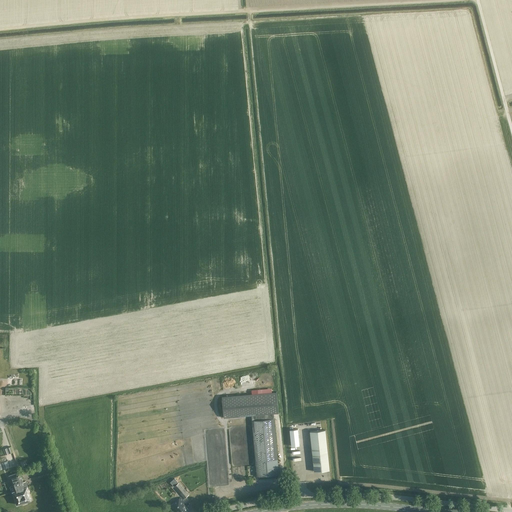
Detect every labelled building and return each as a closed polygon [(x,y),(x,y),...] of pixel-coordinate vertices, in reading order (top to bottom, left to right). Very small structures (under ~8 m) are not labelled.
[(279,474),(273,413),(278,413),(276,391),(221,396),(223,417),(251,415),(257,476),(279,474)] [(289,429),(291,446),(299,445),(298,429),(289,429)] [(310,431),(314,471),(329,470),(325,429),(310,431)] [(3,449),(6,455),(13,452),(11,446),(3,449)] [(23,482),(20,471),(9,475),(13,486),(10,487),(12,492),(12,491),(17,504),(31,500),(27,487),(28,486),(26,481),(23,482)] [(179,482),(178,483),(174,479),(171,481),(175,486),(174,487),(184,498),(189,494),(179,482)] [(185,502),(180,497),(170,506),(174,511),(176,509),(178,511),(185,511),(189,510),(183,503),(185,502)]
